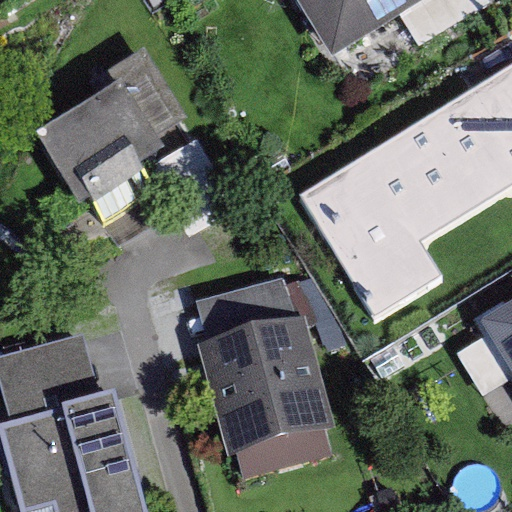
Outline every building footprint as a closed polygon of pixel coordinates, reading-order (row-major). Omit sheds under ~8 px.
[(0,0),(0,15),(24,0),(0,0)] [(300,0),(341,68),(412,26),(428,52),(497,12),(489,0),(300,0)] [(511,77),(309,204),(386,328),(455,285),(433,249),(511,200),(511,77)] [(137,97),(48,147),(87,217),(176,167),(137,97)] [(511,317),(489,331),(511,371),(511,317)] [(316,326),(209,355),(241,472),(348,443),(316,326)] [(95,342),(6,365),(23,430),(7,434),(28,511),(153,511),(124,401),(112,404),(95,342)]
